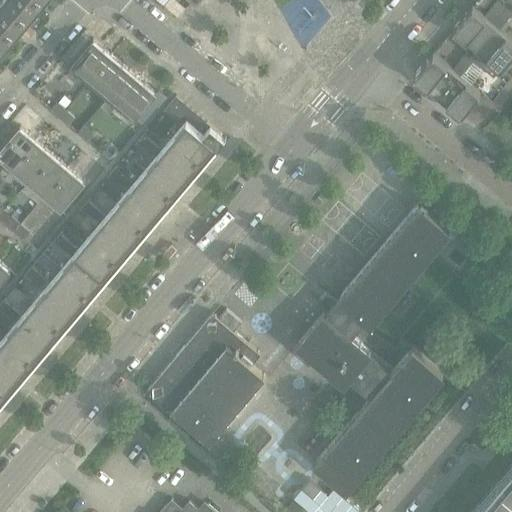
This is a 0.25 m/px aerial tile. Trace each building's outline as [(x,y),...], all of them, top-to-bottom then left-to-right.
[(38,12),(23,0),(2,0),(0,3),(0,11),(22,31),(38,12)] [(48,0),(23,0),(38,12),(48,0)] [(511,0),(493,22),(496,25),(500,28),(511,14),(511,0)] [(453,28),(473,45),(476,48),(470,55),(470,56),(496,25),(493,22),(473,5),(453,28)] [(22,31),(0,11),(0,43),(7,49),(22,31)] [(511,54),(511,38),(500,28),(496,25),(470,56),(474,59),(494,76),(511,54)] [(114,56),(93,39),(71,65),(91,82),(114,56)] [(473,45),(453,69),(457,72),(461,75),(474,59),(470,56),(470,55),(476,48),(473,45)] [(414,75),(438,95),(457,72),(453,69),(433,52),(414,75)] [(131,71),(114,56),(91,82),(109,97),(131,71)] [(148,103),(157,92),(131,71),(109,97),(102,105),(110,113),(117,104),(135,119),(148,103)] [(481,92),(461,75),(457,72),(438,95),(461,115),(481,92)] [(128,189),(106,215),(89,201),(91,198),(90,198),(80,210),(81,211),(83,208),(100,223),(78,248),(61,234),(63,231),(62,231),(52,243),(53,244),(55,242),(72,256),(50,282),(33,267),(35,265),(34,264),(24,276),(25,277),(27,275),(44,289),(22,315),(5,300),(7,298),(6,297),(0,304),(0,308),(16,322),(0,340),(0,406),(227,137),(226,136),(226,137),(176,95),(163,111),(164,111),(166,109),(183,123),(162,149),(145,135),(147,132),(146,132),(135,144),(136,144),(138,142),(155,156),(134,182),(117,168),(119,165),(118,165),(108,177),(110,175),(128,189)] [(65,95),(59,102),(65,107),(71,101),(65,95)] [(67,111),(57,103),(50,110),(60,118),(67,111)] [(157,109),(148,103),(135,119),(128,127),(136,134),(157,109)] [(76,119),(67,111),(60,118),(70,127),(76,119)] [(0,148),(0,157),(13,168),(37,140),(19,125),(0,148)] [(94,134),(84,126),(78,133),(88,142),(94,134)] [(53,153),(37,140),(13,168),(29,182),(53,153)] [(69,167),(53,154),(53,153),(29,182),(45,195),(69,167)] [(85,180),(69,167),(45,195),(61,209),(85,180)] [(450,229),(420,204),(419,203),(340,296),(326,313),(325,312),(298,343),(345,382),(350,376),(372,395),(316,462),(347,488),(444,374),(413,347),(393,370),(352,335),(366,318),(371,322),(450,229)] [(11,216),(6,223),(15,231),(21,224),(11,216)] [(29,231),(21,224),(15,231),(24,238),(29,231)] [(0,280),(10,269),(0,260),(0,280)] [(227,309),(219,318),(235,331),(242,322),(227,309)] [(213,312),(175,357),(147,390),(211,443),(212,442),(210,441),(219,431),(220,432),(221,431),(220,430),(228,420),(229,421),(230,420),(229,419),(237,409),(238,410),(239,409),(238,408),(246,398),(247,399),(248,398),(247,397),(255,387),(257,388),(256,386),(265,376),(266,377),(267,377),(252,364),(261,354),(213,312)] [(511,511),(511,465),(472,511),(511,511)] [(310,479),(294,497),(312,511),(360,511),(361,511),(334,488),(333,488),(328,494),(313,481),(310,479)] [(218,511),(209,504),(203,511),(190,500),(182,510),(172,502),(174,499),(172,498),(160,511),(218,511)] [(310,511),(311,511),(295,498),(288,506),(294,511),(310,511)]
